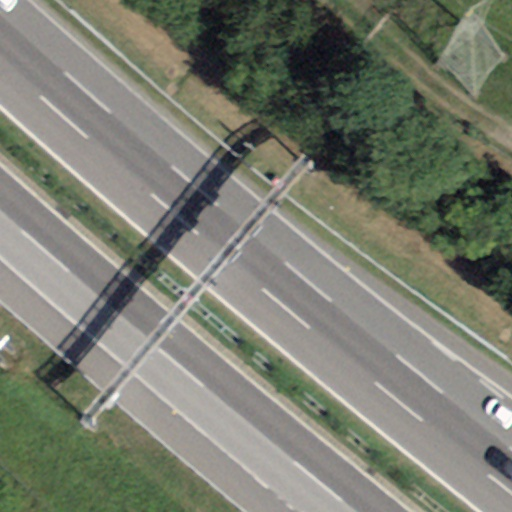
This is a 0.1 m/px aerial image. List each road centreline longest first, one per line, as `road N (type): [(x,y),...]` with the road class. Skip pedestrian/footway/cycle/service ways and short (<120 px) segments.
road 1 (motorway): [(511,473),(291,294),(0,39)]
road 2 (motorway): [(0,213),(352,511)]
road 3 (track): [(511,137),(335,0)]
